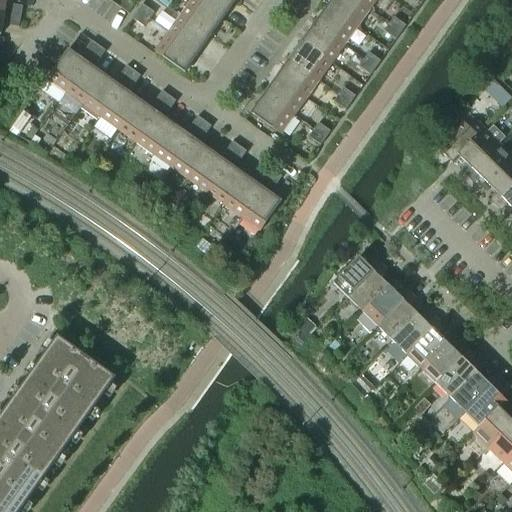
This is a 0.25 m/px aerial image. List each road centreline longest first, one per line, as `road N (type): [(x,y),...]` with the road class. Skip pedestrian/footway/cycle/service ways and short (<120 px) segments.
road 1 (residential): [(55,11),(200,104)]
road 2 (residential): [(200,104),(276,0)]
road 3 (residential): [(420,203),(511,292)]
